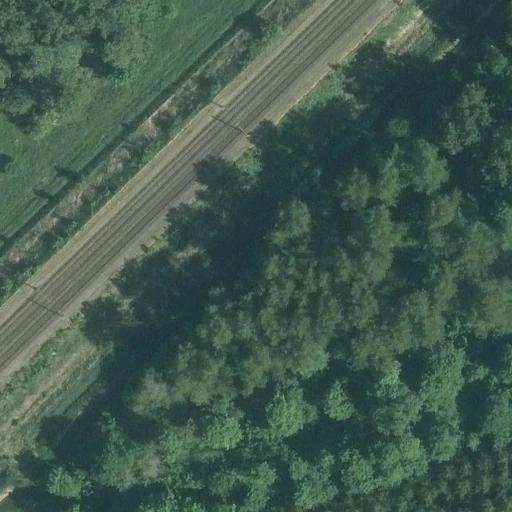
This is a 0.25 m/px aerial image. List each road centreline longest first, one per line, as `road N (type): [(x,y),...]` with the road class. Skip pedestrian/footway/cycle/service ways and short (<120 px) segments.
road 1 (track): [(502,0),(86,411),(40,479),(0,499)]
road 2 (track): [(0,441),(447,0)]
road 3 (track): [(0,267),(280,0)]
road 4 (track): [(0,218),(226,0)]
